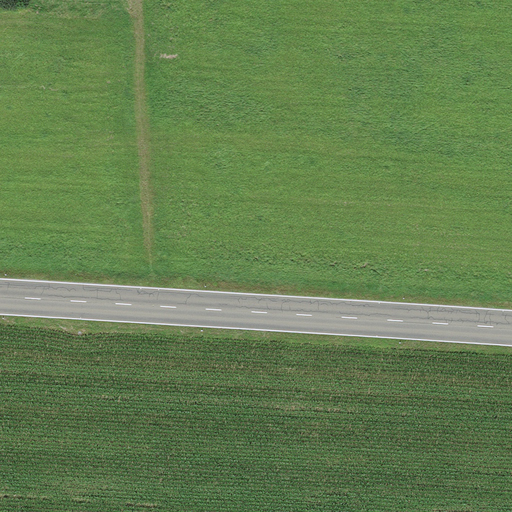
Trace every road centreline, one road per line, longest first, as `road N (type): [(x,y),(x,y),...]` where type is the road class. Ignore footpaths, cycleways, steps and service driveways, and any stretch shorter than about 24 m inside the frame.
road 1 (primary): [(0,296),(511,328)]
road 2 (track): [(132,0),(150,247)]
